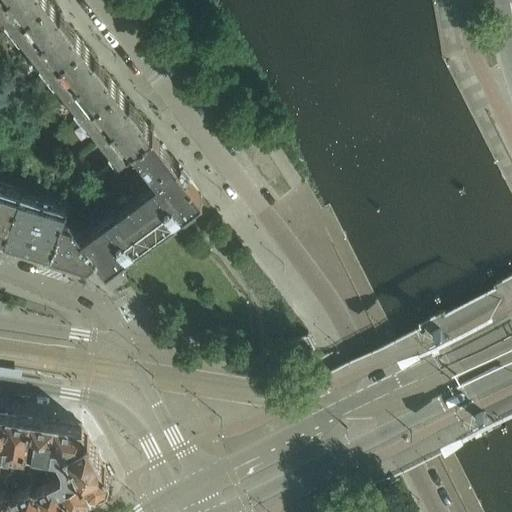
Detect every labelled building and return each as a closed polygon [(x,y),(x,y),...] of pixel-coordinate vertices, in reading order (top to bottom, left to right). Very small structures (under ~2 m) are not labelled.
[(0,0),(0,9),(14,27),(49,0),(0,0)] [(49,0),(14,27),(48,71),(84,43),(49,0)] [(84,43),(48,71),(82,115),(118,87),(84,43)] [(153,132),(118,87),(82,115),(117,160),(153,132)] [(18,128),(10,117),(2,123),(10,134),(18,128)] [(202,196),(179,166),(153,132),(117,160),(92,179),(76,174),(74,180),(104,219),(109,223),(125,209),(134,202),(157,231),(183,211),(202,196)] [(46,201),(0,186),(0,236),(31,247),(46,201)] [(63,220),(67,207),(46,201),(31,247),(87,265),(96,257),(85,242),(82,236),(74,224),(63,220)] [(349,209),(357,209),(357,201),(349,201),(349,209)] [(157,231),(134,202),(125,209),(109,223),(124,241),(131,251),(157,231)] [(131,251),(124,241),(109,223),(104,219),(82,236),(85,242),(96,257),(106,270),(131,251)] [(511,275),(494,285),(511,319),(511,275)] [(500,418),(444,309),(424,319),(479,429),(500,418)] [(31,416),(7,412),(0,455),(0,466),(23,462),(31,416)] [(53,419),(31,416),(23,462),(47,459),(53,419)] [(82,424),(53,419),(47,459),(51,467),(69,458),(73,464),(97,451),(82,424)] [(69,458),(51,467),(70,503),(107,484),(110,476),(97,451),(73,464),(69,458)] [(52,511),(70,503),(51,467),(47,459),(23,462),(48,511),(52,511)] [(48,511),(23,462),(0,466),(0,469),(7,484),(12,492),(22,511),(48,511)] [(22,511),(12,492),(7,484),(0,469),(0,511),(22,511)]
